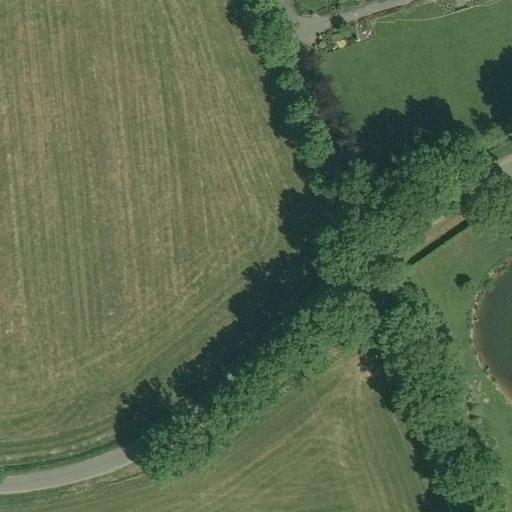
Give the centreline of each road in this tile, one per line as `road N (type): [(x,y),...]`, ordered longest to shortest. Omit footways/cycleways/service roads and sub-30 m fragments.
road 1 (unclassified): [(0,487),(131,457),(198,412),(368,265)]
road 2 (unclassified): [(456,511),(368,265)]
road 3 (unclassified): [(368,265),(511,167)]
